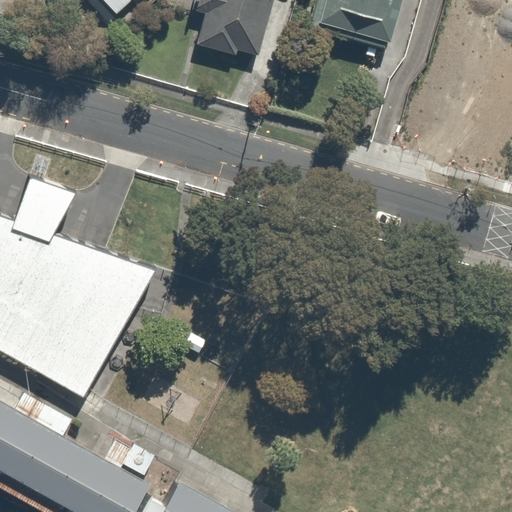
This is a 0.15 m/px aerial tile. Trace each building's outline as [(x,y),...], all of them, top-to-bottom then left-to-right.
[(92,0),(105,14),(121,0),(92,0)] [(184,0),(182,9),(197,13),(191,43),(250,56),(262,0),(184,0)] [(306,0),(301,26),(383,46),(394,0),(306,0)] [(501,108),(511,111),(511,35),(501,33),(504,20),(477,14),(468,47),(451,43),(438,92),(476,102),(472,119),(496,126),(501,108)] [(0,347),(85,395),(89,388),(133,309),(156,267),(54,232),(64,212),(76,188),(30,173),(21,198),(15,217),(0,211),(0,347)] [(0,459),(95,511),(128,511),(145,482),(149,475),(0,392),(0,459)] [(95,511),(0,459),(0,478),(61,511),(159,511),(168,495),(145,482),(128,511),(95,511)] [(250,511),(181,473),(168,495),(159,511),(250,511)]
